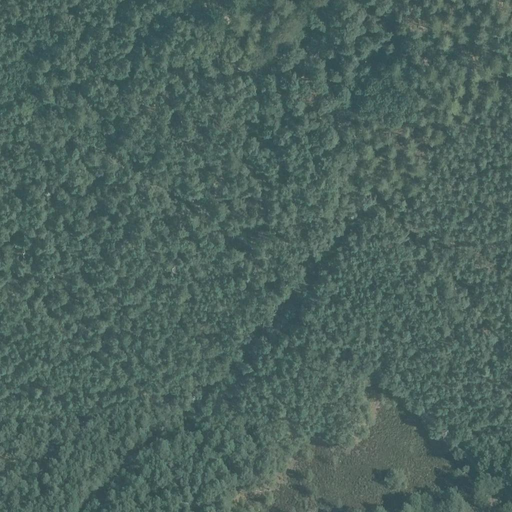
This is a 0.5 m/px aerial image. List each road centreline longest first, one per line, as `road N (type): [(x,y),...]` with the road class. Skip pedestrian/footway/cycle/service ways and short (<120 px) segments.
road 1 (track): [(87,511),(298,281)]
road 2 (track): [(351,195),(270,187),(259,160),(254,87),(174,0)]
road 3 (track): [(351,195),(511,357)]
road 4 (track): [(398,0),(364,101),(351,195)]
